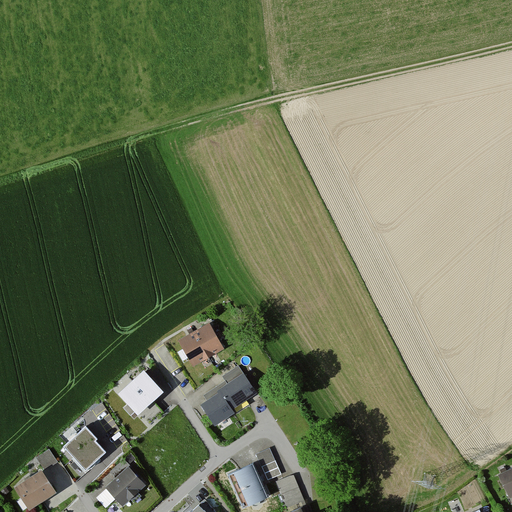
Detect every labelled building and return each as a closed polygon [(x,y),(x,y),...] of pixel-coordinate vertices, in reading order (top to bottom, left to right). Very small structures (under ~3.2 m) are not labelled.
[(178,342),(193,367),(223,349),(208,324),(178,342)] [(200,405),(215,427),(234,413),(232,409),(255,393),(237,367),(222,378),(226,384),(216,391),(217,393),(200,405)] [(117,394),(137,416),(162,392),(142,371),(117,394)] [(127,374),(118,382),(123,387),(132,379),(127,374)] [(86,423),(64,443),(85,465),(103,447),(94,438),(97,435),(86,423)] [(272,446),(257,451),(266,479),(281,474),(272,446)] [(37,458),(46,470),(56,463),(48,451),(37,458)] [(227,475),(242,509),(267,498),(252,464),(227,475)] [(115,499),(122,507),(145,486),(127,466),(94,497),(105,508),(115,499)] [(509,500),(511,498),(511,468),(497,476),(509,500)] [(12,487),(27,510),(55,492),(40,469),(12,487)] [(208,511),(199,502),(187,511),(208,511)]
